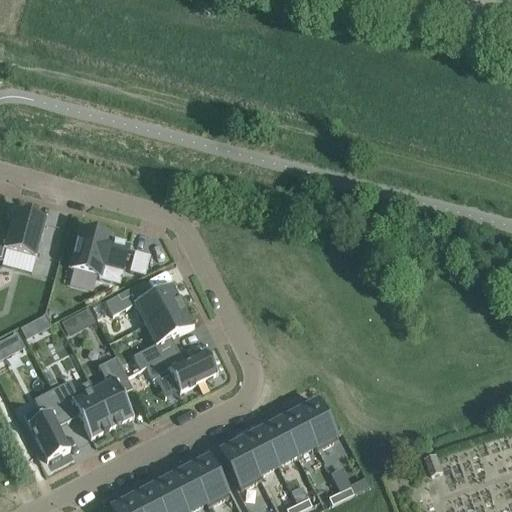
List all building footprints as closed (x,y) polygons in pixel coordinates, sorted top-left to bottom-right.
[(0,232),(0,263),(4,264),(7,253),(36,260),(46,222),(16,214),(10,235),(0,232)] [(81,231),(71,271),(100,279),(101,279),(104,268),(123,273),(129,249),(110,244),(111,239),(81,231)] [(138,258),(132,278),(148,283),(153,263),(138,258)] [(143,287),(106,306),(113,320),(135,309),(145,329),(184,309),(180,303),(172,289),(173,289),(172,288),(150,300),(143,287)] [(156,349),(134,360),(141,374),(147,372),(146,371),(178,354),(171,342),(194,331),(194,330),(193,330),(186,316),(187,315),(184,309),(145,329),(156,349)] [(89,312),(76,319),(83,333),(96,326),(89,312)] [(45,319),(37,323),(43,334),(50,330),(45,319)] [(18,336),(0,345),(0,362),(25,350),(18,336)] [(178,354),(146,371),(147,372),(153,384),(156,383),(170,376),(179,395),(180,397),(181,397),(181,396),(217,377),(217,378),(218,377),(217,375),(219,373),(214,362),(211,364),(206,354),(205,355),(206,355),(184,366),(178,354)] [(94,393),(93,394),(112,432),(133,421),(134,421),(122,398),(133,393),(117,361),(99,370),(107,387),(94,393)] [(71,385),(53,394),(69,426),(80,420),(91,443),(92,443),(92,442),(112,432),(93,394),(94,393),(89,385),(75,393),(71,385)] [(39,411),(24,419),(28,428),(28,429),(29,428),(47,464),(47,465),(50,464),(51,467),(63,461),(61,458),(70,453),(58,431),(69,426),(53,394),(35,403),(39,411)] [(319,406),(298,417),(315,451),(317,455),(338,444),(319,406)] [(298,417),(279,426),(297,460),(315,451),(298,417)] [(279,426),(261,436),(278,470),(297,460),(279,426)] [(261,436),(242,445),(260,479),(278,470),(261,436)] [(242,445),(221,456),(241,495),(262,484),(260,479),(242,445)] [(438,458),(426,462),(432,479),(440,476),(444,475),(438,458)] [(210,462),(188,473),(206,507),(208,511),(229,501),(210,462)] [(188,473),(170,483),(184,511),(197,511),(206,507),(188,473)] [(184,511),(170,483),(152,492),(161,511),(184,511)] [(161,511),(152,492),(133,502),(138,511),(161,511)] [(340,498),(343,506),(355,501),(354,500),(351,493),(340,498)] [(340,498),(329,503),(333,511),(343,506),(340,498)] [(138,511),(133,502),(113,511),(138,511)]
